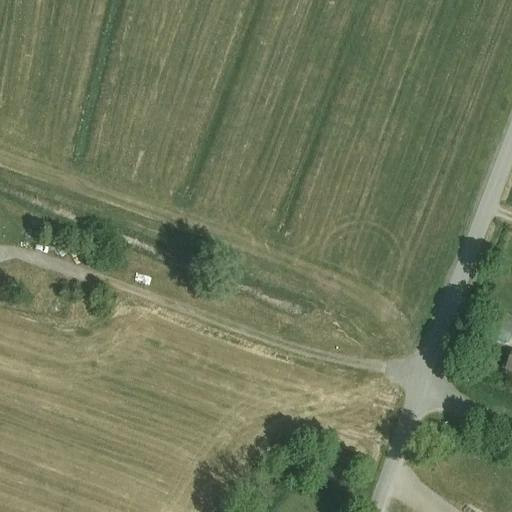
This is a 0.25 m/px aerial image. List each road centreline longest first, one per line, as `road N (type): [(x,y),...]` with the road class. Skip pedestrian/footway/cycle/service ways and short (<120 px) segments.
road 1 (track): [(14,254),(302,353),(427,377)]
road 2 (tertiary): [(511,150),(422,392)]
road 3 (unclassified): [(422,392),(377,511)]
